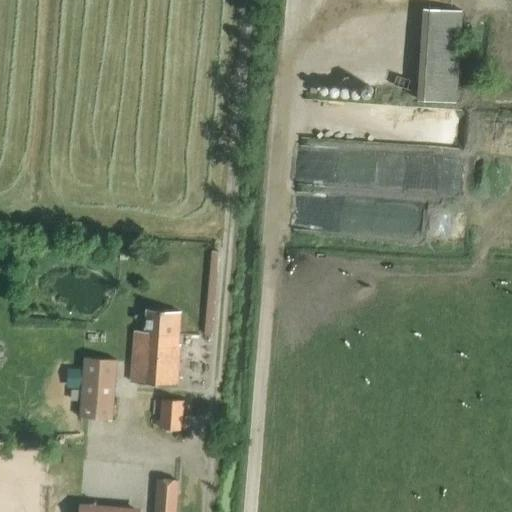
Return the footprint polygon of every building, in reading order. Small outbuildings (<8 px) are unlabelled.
[(422,9),(417,102),(457,105),(462,12),(422,9)] [(209,331),(216,332),(227,253),(220,252),(209,331)] [(131,383),(178,386),(181,346),(178,346),(181,313),(147,311),(146,332),(135,332),(131,383)] [(79,417),(112,420),(117,361),(84,358),(79,417)] [(162,400),(161,412),(152,411),(151,425),(160,426),(159,428),(181,430),(183,402),(162,400)] [(175,511),(178,482),(158,481),(155,511),(175,511)]
